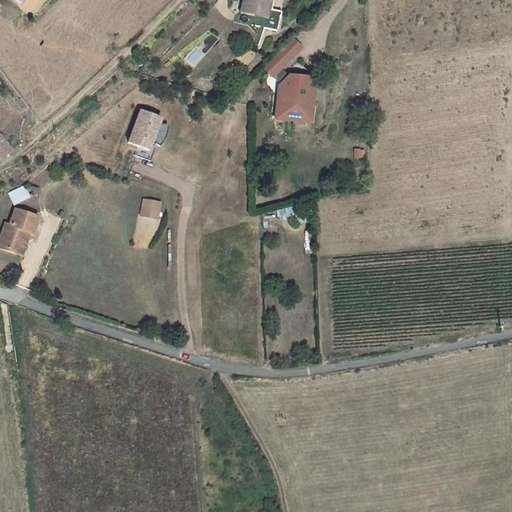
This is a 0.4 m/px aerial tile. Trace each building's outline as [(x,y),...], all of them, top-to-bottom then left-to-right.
[(248,4),(246,15),(271,20),(274,0),(234,0),(235,1),(248,4)] [(285,76),(284,84),(296,85),(297,77),(285,76)] [(308,123),(310,101),(303,100),(304,86),(296,85),(284,84),(280,84),(276,119),(280,120),(279,130),(291,131),(292,121),(308,123)] [(140,147),(137,156),(154,161),(159,145),(162,146),(166,140),(168,133),(169,128),(169,124),(160,123),(161,118),(148,114),(147,116),(140,114),(130,144),(140,147)] [(0,161),(13,153),(0,135),(0,161)] [(25,186),(8,193),(13,205),(30,199),(25,186)] [(145,201),(142,215),(158,218),(161,205),(145,201)] [(0,242),(0,247),(18,254),(17,256),(25,258),(38,217),(16,210),(11,225),(6,224),(0,242)]
